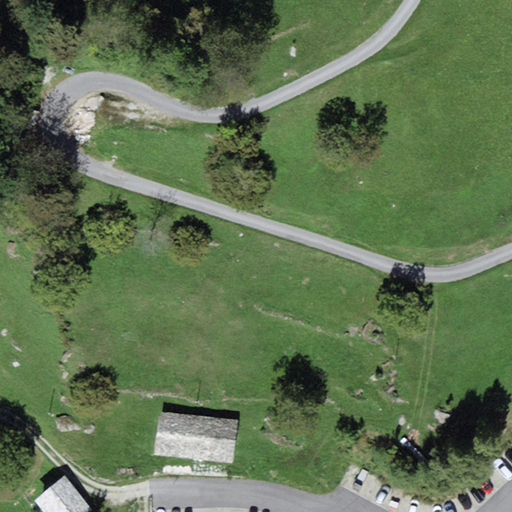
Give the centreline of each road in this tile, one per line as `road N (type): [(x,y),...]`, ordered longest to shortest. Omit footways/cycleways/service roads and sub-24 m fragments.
road 1 (residential): [(413,0),(374,48),(255,107),(190,112),(103,79),(76,85),(57,101),(52,127),(59,147),(122,181),(395,268),(436,277),(511,254)]
road 2 (track): [(0,409),(87,489),(251,485),(326,504)]
